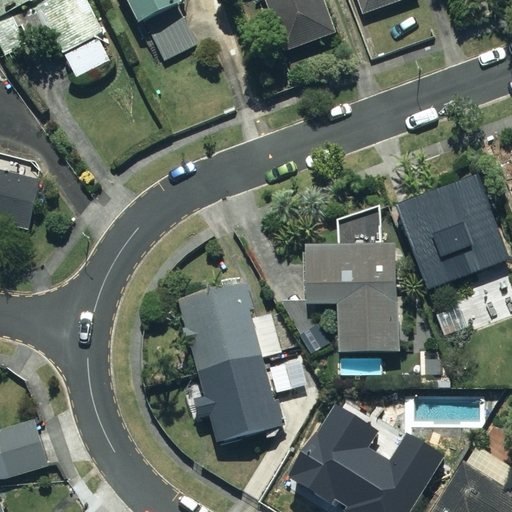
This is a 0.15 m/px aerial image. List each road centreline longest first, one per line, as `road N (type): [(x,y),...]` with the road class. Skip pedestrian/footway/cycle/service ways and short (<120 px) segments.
road 1 (residential): [(88,326),(130,237),(194,186),(511,68)]
road 2 (residential): [(172,511),(99,421),(88,326)]
